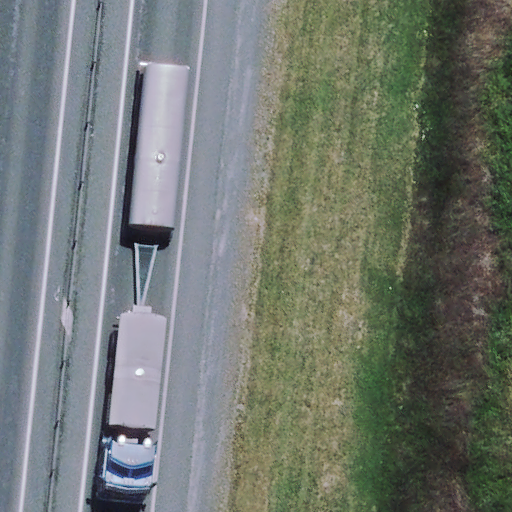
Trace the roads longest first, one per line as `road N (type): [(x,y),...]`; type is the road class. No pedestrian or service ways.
road 1 (primary): [(185,0),(125,511)]
road 2 (primary): [(0,353),(35,0)]
